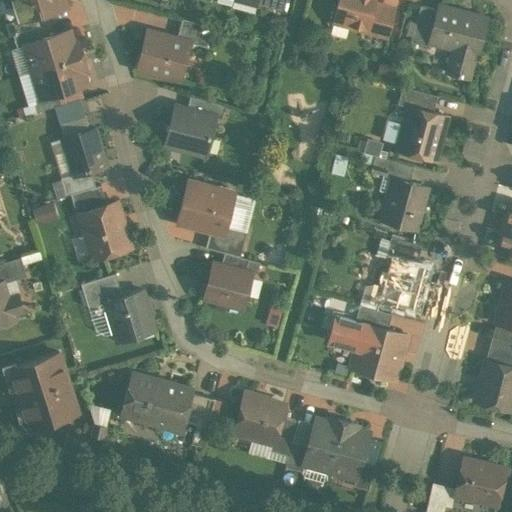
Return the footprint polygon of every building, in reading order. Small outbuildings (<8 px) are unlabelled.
[(63,0),(13,0),(19,18),(19,19),(65,5),(63,0)] [(284,0),(258,0),(257,3),(282,9),(284,0)] [(373,0),(338,0),(333,21),(348,25),(349,23),(370,28),(377,4),(373,3),(373,0)] [(396,3),(392,33),(400,34),(405,4),(396,3)] [(487,16),(438,3),(436,8),(427,41),(428,41),(454,48),(447,71),(468,77),(474,53),(477,54),(487,16)] [(394,9),(377,4),(370,28),(388,33),(394,9)] [(419,4),(410,41),(427,45),(428,41),(427,41),(436,8),(419,4)] [(36,14),(19,20),(19,19),(19,18),(11,21),(15,33),(37,27),(40,26),(36,14)] [(211,25),(181,18),(176,37),(189,41),(189,42),(205,46),(211,25)] [(15,33),(12,34),(16,46),(24,44),(24,43),(41,38),(37,27),(15,33)] [(41,38),(24,43),(24,44),(32,70),(82,55),(77,40),(73,41),(69,29),(41,38)] [(176,37),(146,29),(136,67),(179,79),(189,42),(189,41),(176,37)] [(82,55),(32,70),(39,96),(40,97),(57,92),(86,83),(82,71),(86,70),(82,55)] [(436,95),(402,85),(397,102),(407,105),(408,104),(432,111),(436,95)] [(57,92),(40,97),(39,96),(32,98),(36,110),(61,103),(57,92)] [(432,111),(408,104),(407,105),(396,148),(434,158),(435,157),(433,156),(441,129),(442,129),(446,114),(432,111)] [(215,115),(174,105),(165,143),(205,154),(215,115)] [(94,127),(63,137),(74,172),(74,173),(90,169),(105,164),(94,127)] [(412,165),(374,154),(369,170),(392,176),(408,180),(412,165)] [(74,172),(60,176),(65,194),(70,193),(95,185),(90,169),(74,173),(74,172)] [(408,180),(392,176),(387,193),(385,192),(382,205),(384,205),(380,218),(415,228),(427,185),(408,180)] [(233,192),(188,180),(177,221),(209,229),(223,233),(225,225),(233,192)] [(95,185),(70,193),(76,214),(80,213),(79,212),(106,204),(100,184),(95,185)] [(106,204),(79,212),(80,213),(85,230),(87,229),(95,255),(92,255),(93,257),(129,246),(116,201),(106,204)] [(511,202),(509,202),(497,248),(511,252),(511,202)] [(246,231),(225,225),(223,233),(209,229),(205,247),(223,252),(239,256),(240,256),(246,231)] [(421,244),(390,235),(384,256),(390,257),(394,259),(395,257),(415,263),(421,244)] [(39,250),(28,254),(30,260),(41,257),(39,250)] [(239,256),(223,252),(220,263),(244,270),(247,258),(240,256),(239,256)] [(20,256),(0,262),(0,281),(2,281),(3,282),(26,274),(20,256)] [(415,263),(395,257),(394,259),(390,257),(386,270),(383,269),(379,271),(378,276),(380,280),(383,281),(379,296),(413,306),(424,266),(415,263)] [(220,263),(213,261),(204,296),(242,306),(251,271),(244,270),(220,263)] [(115,272),(80,283),(87,306),(104,301),(104,300),(121,295),(115,272)] [(511,281),(506,279),(495,320),(511,324),(511,281)] [(0,281),(0,323),(14,319),(12,312),(20,310),(21,308),(17,296),(15,294),(7,297),(3,282),(2,281),(0,281)] [(121,295),(104,300),(104,301),(116,340),(155,329),(142,288),(121,295)] [(391,312),(358,303),(354,320),(362,322),(362,321),(387,328),(391,312)] [(387,328),(362,321),(362,322),(350,365),(394,377),(406,333),(387,328)] [(511,340),(491,335),(485,358),(511,365),(511,340)] [(59,351),(9,367),(27,426),(77,410),(59,351)] [(511,365),(485,358),(484,358),(473,398),(511,409),(511,407),(511,365)] [(191,389),(132,372),(121,412),(180,429),(183,419),(191,391),(191,389)] [(214,397),(191,391),(183,419),(202,424),(203,419),(207,421),(214,397)] [(283,403),(245,392),(234,430),(254,435),(257,433),(272,437),(279,439),(285,416),(287,408),(282,407),(283,403)] [(327,419),(315,416),(313,421),(298,417),(297,419),(291,440),(307,444),(302,462),(303,462),(329,469),(343,419),(328,415),(327,419)] [(279,439),(272,437),(269,449),(288,454),(291,440),(297,419),(285,416),(279,439)] [(357,423),(343,419),(329,469),(355,476),(356,477),(361,459),(369,431),(356,427),(357,423)] [(307,444),(291,440),(288,454),(285,465),(301,470),(303,462),(302,462),(307,444)] [(505,465),(462,455),(453,493),(496,503),(505,465)] [(374,463),(361,459),(356,477),(355,476),(353,484),(367,488),(374,463)] [(329,469),(303,462),(301,470),(302,470),(301,471),(303,475),(322,480),(326,478),(327,478),(329,469)] [(448,484),(433,480),(428,499),(444,503),(448,484)] [(441,511),(444,503),(428,499),(426,509),(435,511),(441,511)]
